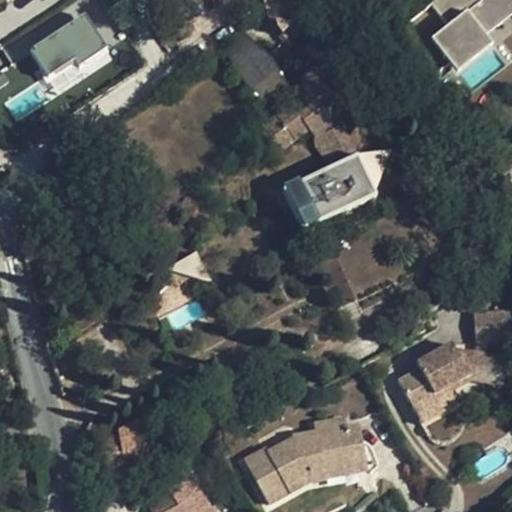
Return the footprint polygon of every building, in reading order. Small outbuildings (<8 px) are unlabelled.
[(302,0),(263,0),(269,24),(271,24),(283,36),(286,32),(303,46),(319,32),(302,16),(306,12),(302,0)] [(511,14),(511,0),(485,0),(479,6),(473,0),(439,0),(430,8),(448,30),(428,46),(454,77),(489,48),(482,39),(511,14)] [(109,56),(87,21),(34,56),(52,82),(79,65),(84,73),(109,56)] [(319,132),(331,158),(353,148),(336,115),(357,95),(351,89),(365,78),(380,65),(356,39),(317,73),(314,79),(327,91),(271,137),(281,150),(309,130),(319,132)] [(230,53),(269,105),(288,92),(248,40),(230,53)] [(370,83),(365,78),(351,89),(357,95),(370,83)] [(281,150),(271,137),(264,143),(274,156),(281,150)] [(331,158),(336,169),(357,159),(353,148),(331,158)] [(377,199),(357,159),(336,169),(285,192),(304,234),(320,226),(377,199)] [(399,182),(406,197),(435,181),(427,165),(422,169),(421,167),(399,182)] [(320,226),(304,234),(309,247),(327,239),(320,226)] [(353,301),(348,282),(329,286),(333,305),(353,301)] [(510,331),(509,314),(475,316),(476,344),(511,343),(510,331)] [(398,383),(415,413),(451,392),(473,380),(506,387),(511,363),(473,355),(461,362),(453,346),(417,366),(420,371),(398,383)] [(451,392),(415,413),(422,427),(460,406),(451,392)] [(151,415),(145,419),(150,453),(157,452),(151,415)] [(124,457),(128,457),(150,453),(145,419),(120,430),(121,437),(124,457)] [(345,420),(336,422),(338,431),(347,430),(345,420)] [(325,482),(325,479),(324,471),(366,464),(359,428),(347,430),(338,431),(336,422),(314,426),(316,433),(292,438),(292,441),(267,455),(266,451),(246,462),(269,506),(290,495),(288,491),(310,481),(311,485),(325,482)] [(121,437),(102,440),(107,472),(130,469),(128,457),(124,457),(121,437)] [(367,472),(366,464),(324,471),(325,479),(367,472)] [(214,511),(211,511),(190,473),(168,486),(177,501),(157,511),(158,511),(157,511),(214,511)]
